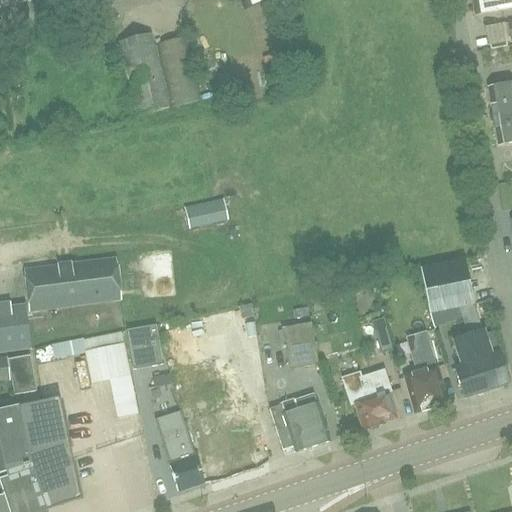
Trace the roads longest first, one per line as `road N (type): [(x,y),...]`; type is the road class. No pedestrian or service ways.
road 1 (unclassified): [(511,324),(451,0)]
road 2 (primary): [(511,425),(248,511)]
